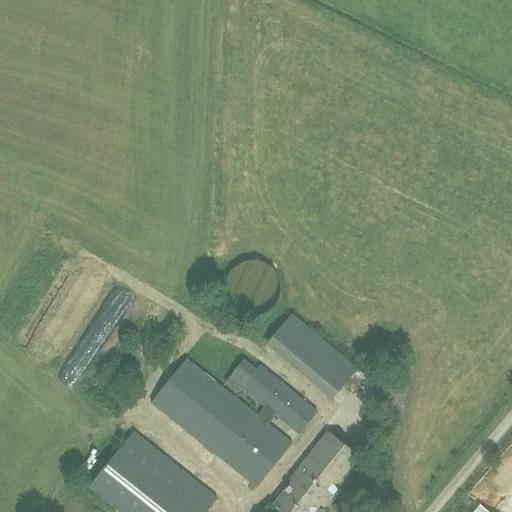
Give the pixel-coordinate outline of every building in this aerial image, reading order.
[(234,309),(242,314),(252,316),(261,315),(269,311),(276,303),(280,295),(280,285),(277,276),(271,268),(263,263),(253,261),(244,263),(236,267),(229,274),(226,283),(225,293),(228,302),(234,309)] [(119,272),(103,295),(116,304),(132,281),(119,272)] [(90,359),(113,313),(95,304),(72,350),(90,359)] [(334,398),(358,369),(292,314),(268,343),(334,398)] [(268,424),(258,416),(187,360),(152,403),(256,487),(291,443),(268,424)] [(261,367),(257,371),(244,360),(232,375),(245,386),(243,389),(266,407),(258,416),(268,424),(275,415),(299,434),(317,412),(261,367)] [(314,511),(322,503),(325,506),(363,459),(328,431),(290,478),(293,480),(275,503),(286,511),(314,511)] [(205,511),(216,499),(134,433),(90,488),(119,511),(205,511)]
